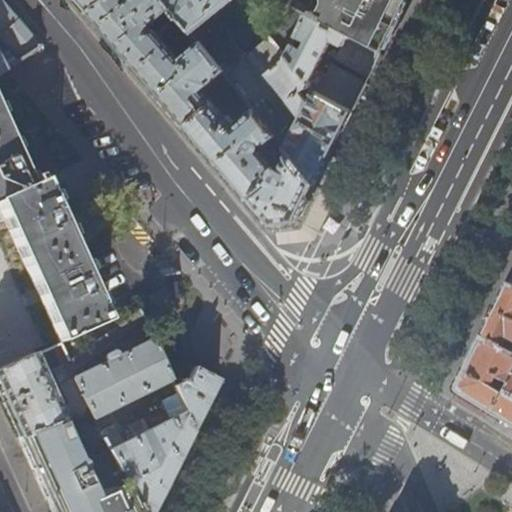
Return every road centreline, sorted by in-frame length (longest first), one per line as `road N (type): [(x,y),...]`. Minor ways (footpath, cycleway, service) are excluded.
road 1 (residential): [(345,368),(33,0)]
road 2 (primary): [(345,368),(511,43)]
road 3 (residential): [(511,468),(345,368)]
road 4 (residential): [(345,368),(364,429),(408,467),(427,511)]
road 5 (primary): [(273,511),(345,368)]
